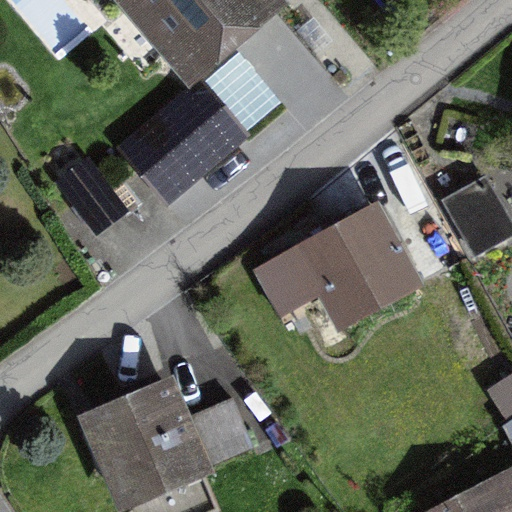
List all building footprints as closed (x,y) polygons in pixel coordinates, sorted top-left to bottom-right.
[(116,0),(194,90),(295,5),(290,0),(116,0)] [(511,221),(489,178),(447,200),(475,252),(511,231),(511,221)] [(352,327),(439,281),(395,197),(274,261),(295,301),(328,283),(352,327)] [(121,497),(248,444),(231,404),(188,422),(172,384),(88,419),(121,497)] [(430,511),(511,511),(511,466),(429,509),(430,511)]
